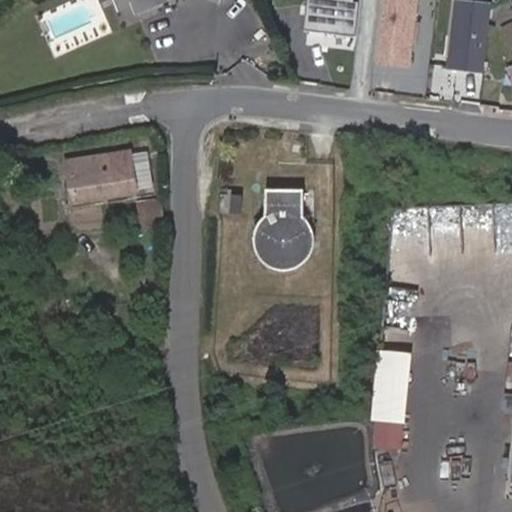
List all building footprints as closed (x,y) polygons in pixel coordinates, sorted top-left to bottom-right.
[(131,0),(137,13),(167,2),(168,0),(202,0),(217,7),(220,0),(131,0)] [(361,0),(308,0),(304,34),(357,40),(361,0)] [(421,0),(381,0),(373,67),(412,72),(421,0)] [(493,5),(455,1),(447,72),(485,76),(493,5)] [(511,29),(503,34),(511,50),(511,29)] [(132,153),(132,151),(67,162),(73,202),(137,191),(132,153)] [(149,151),(132,153),(137,191),(154,188),(149,151)] [(304,190),(266,191),(267,219),(259,231),(257,245),(263,259),(274,268),(288,271),(301,267),(312,257),(316,244),(314,229),(305,218),(304,190)] [(244,195),(221,194),(221,213),(243,213),(244,195)] [(140,225),(164,223),(161,198),(137,201),(140,225)] [(97,207),(79,212),(83,228),(102,222),(97,207)] [(378,399),(379,433),(409,431),(407,398),(378,399)]
